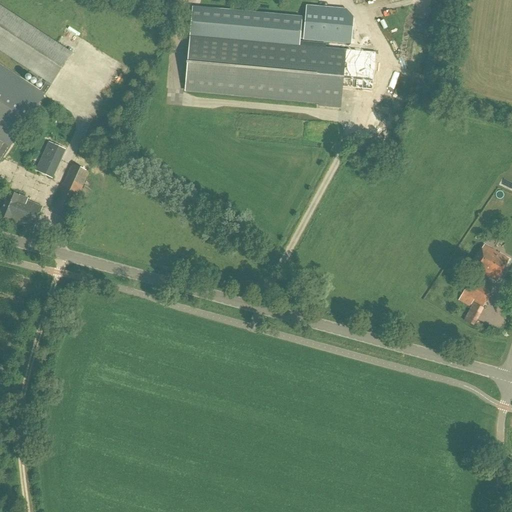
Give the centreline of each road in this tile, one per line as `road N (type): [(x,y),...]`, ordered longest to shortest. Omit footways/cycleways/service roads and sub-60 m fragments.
road 1 (secondary): [(506,377),(62,255)]
road 2 (track): [(24,511),(14,422),(56,273)]
road 3 (unclassified): [(499,511),(506,377)]
